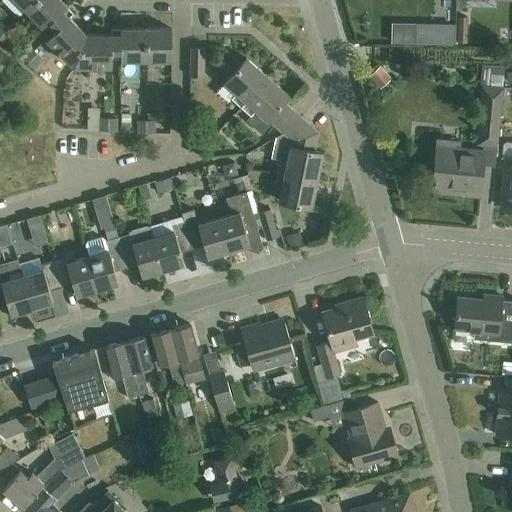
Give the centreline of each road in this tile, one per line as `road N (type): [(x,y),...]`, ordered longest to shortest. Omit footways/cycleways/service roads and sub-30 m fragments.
road 1 (residential): [(0,356),(391,240)]
road 2 (residential): [(0,205),(180,151),(183,0)]
road 3 (residential): [(464,511),(391,240)]
road 4 (residential): [(391,240),(320,0)]
road 5 (residential): [(511,251),(391,240)]
